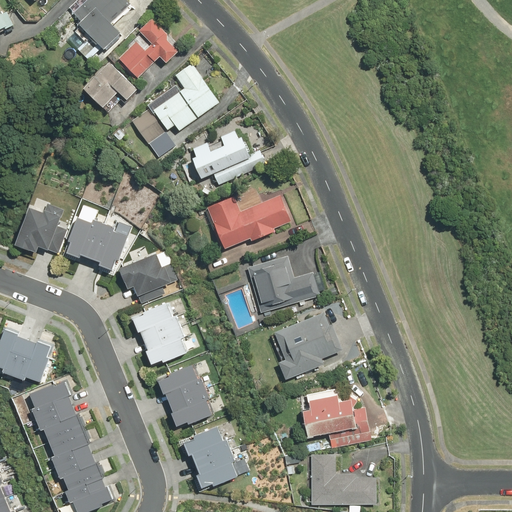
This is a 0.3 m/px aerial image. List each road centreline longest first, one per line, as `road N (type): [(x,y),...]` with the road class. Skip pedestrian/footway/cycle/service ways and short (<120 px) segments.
road 1 (residential): [(197,0),(286,102),(314,153),(404,374),(424,480)]
road 2 (residential): [(150,511),(152,481),(96,332),(81,312),(0,278)]
